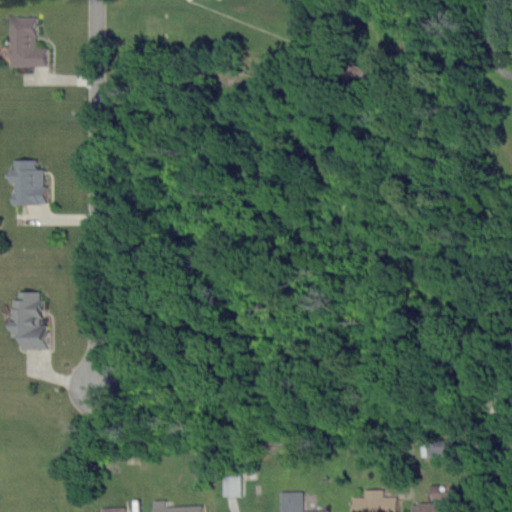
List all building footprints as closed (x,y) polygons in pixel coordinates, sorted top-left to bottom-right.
[(49,64),(11,64),(11,56),(9,56),(9,45),(12,45),(12,15),(38,15),(38,45),(49,45),(49,64)] [(15,202),(15,192),(17,192),(16,179),(14,179),(14,165),(16,165),(16,157),(39,157),(39,167),(46,167),(46,182),(50,182),(50,201),(15,202)] [(49,346),(26,346),(26,335),(14,334),(14,306),(16,306),(16,297),(21,297),(21,289),(42,289),(42,292),(45,292),(45,311),(43,311),(43,323),(49,323),(49,346)] [(427,442),(430,457),(458,452),(455,437),(427,442)] [(243,496),(243,475),(225,475),(226,496),(243,496)] [(383,489),(383,496),(397,496),(397,511),(354,511),(354,496),(365,496),(365,489),(383,489)] [(414,511),(414,505),(421,505),(421,503),(435,502),(435,492),(450,491),(450,501),(465,501),(465,511),(414,511)] [(282,511),(282,492),(304,492),(304,511),(330,510),(330,511),(282,511)] [(154,511),(154,500),(166,500),(166,506),(204,506),(204,511),(154,511)]
